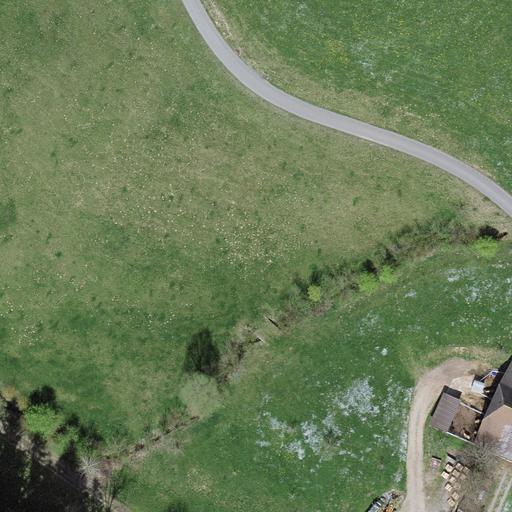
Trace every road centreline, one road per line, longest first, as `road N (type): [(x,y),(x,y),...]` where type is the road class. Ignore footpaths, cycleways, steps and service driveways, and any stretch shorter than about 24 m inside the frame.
road 1 (track): [(511,208),(442,160),(266,92),(222,52),(189,0)]
road 2 (track): [(493,377),(456,368),(429,376),(417,405),(417,511)]
road 3 (track): [(0,427),(115,511)]
